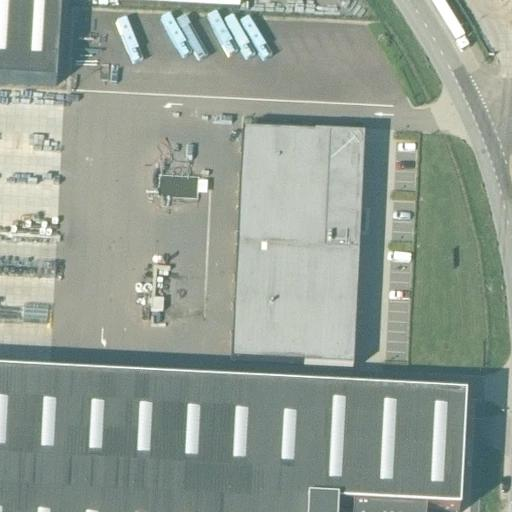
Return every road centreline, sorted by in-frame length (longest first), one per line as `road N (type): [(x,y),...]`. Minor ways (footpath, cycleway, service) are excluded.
road 1 (unclassified): [(474,120),(407,0)]
road 2 (unclassified): [(511,246),(474,120)]
